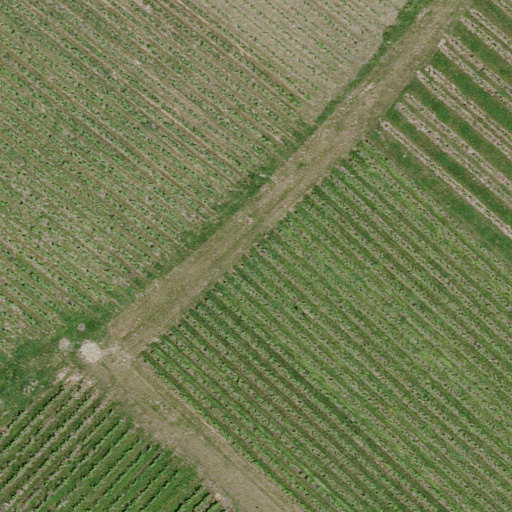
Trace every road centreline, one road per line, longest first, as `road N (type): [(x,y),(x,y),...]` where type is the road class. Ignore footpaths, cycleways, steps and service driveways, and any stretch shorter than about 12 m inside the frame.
road 1 (track): [(106,362),(447,0)]
road 2 (track): [(0,405),(67,365),(106,362),(279,511)]
